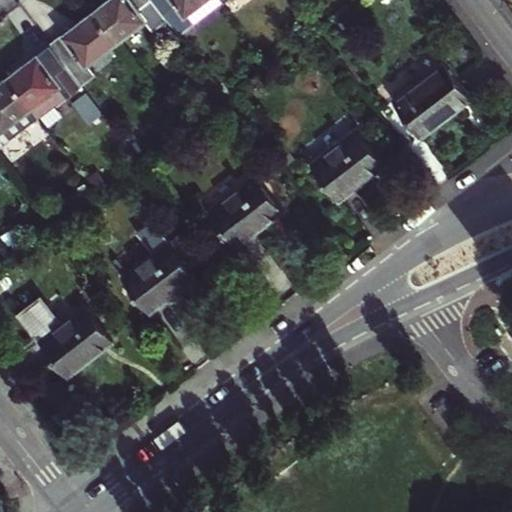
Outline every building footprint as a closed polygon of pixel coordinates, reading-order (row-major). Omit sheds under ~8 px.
[(109,0),(91,15),(115,46),(145,22),(153,31),(168,19),(153,0),(109,0)] [(153,0),(168,19),(182,36),(194,26),(187,19),(211,0),(153,0)] [(115,46),(91,15),(70,31),(51,46),(82,87),(96,76),(89,67),(115,46)] [(82,87),(51,46),(31,62),(11,77),(42,118),(82,87)] [(467,96),(441,61),(390,100),(418,134),(443,115),(467,96)] [(42,118),(11,77),(0,85),(0,150),(1,151),(42,118)] [(383,162),(355,127),(309,163),(336,198),(359,180),(383,162)] [(282,208),(256,174),(208,210),(235,244),(258,226),(282,208)] [(195,275),(169,241),(124,276),(150,310),(173,293),(195,275)] [(64,322),(42,294),(21,311),(70,373),(93,355),(115,338),(89,304),(64,322)]
